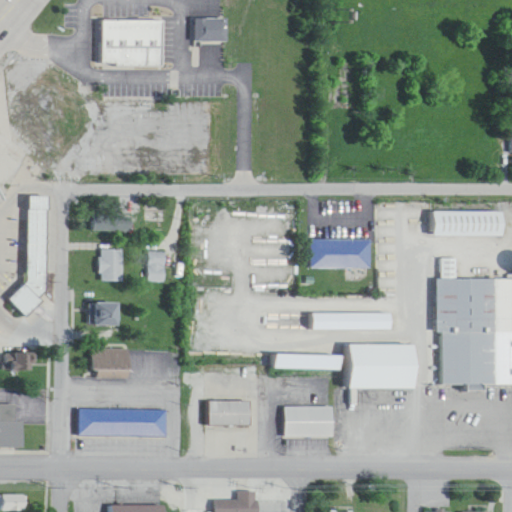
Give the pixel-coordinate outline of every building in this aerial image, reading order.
[(220,28),(187,27),(187,4),(219,3),(220,28)] [(157,8),(156,55),(108,55),(108,49),(94,48),(94,8),(157,8)] [(226,43),(226,19),(195,19),(195,43),(226,43)] [(47,198),(29,198),(27,295),(13,295),(13,314),(45,314),(47,198)] [(505,239),(505,213),(434,213),(434,239),(505,239)] [(93,217),(93,234),(133,234),(133,217),(93,217)] [(371,242),(312,242),(312,270),(371,270),(371,242)] [(124,284),(124,251),(101,251),(101,284),(124,284)] [(511,386),(511,280),(458,281),(458,260),(439,260),(439,336),(442,336),(442,387),(470,387),(470,391),(485,391),(485,387),(511,386)] [(122,328),(122,305),(91,305),(91,328),(122,328)] [(393,332),(393,316),(313,315),(313,332),(393,332)] [(351,347),(351,392),(417,392),(417,347),(351,347)] [(93,351),(93,374),(131,374),(131,351),(93,351)] [(343,357),(276,356),(276,372),(342,373),(343,357)] [(250,389),(204,390),(204,412),(250,412),(250,389)] [(252,403),(211,403),(211,428),(252,428),(252,403)] [(0,449),(24,450),(24,424),(17,424),(17,407),(0,406),(0,449)] [(335,409),(287,409),(287,440),(335,440),(335,409)] [(80,439),(168,439),(168,412),(80,412),(80,439)] [(208,504),(217,504),(246,504),(256,504),(256,485),(256,478),(235,478),(235,485),(208,485),(208,496),(208,504)] [(260,511),(260,493),(239,493),(239,502),(215,502),(215,511),(260,511)] [(0,511),(28,511),(28,496),(0,496),(0,511)]
